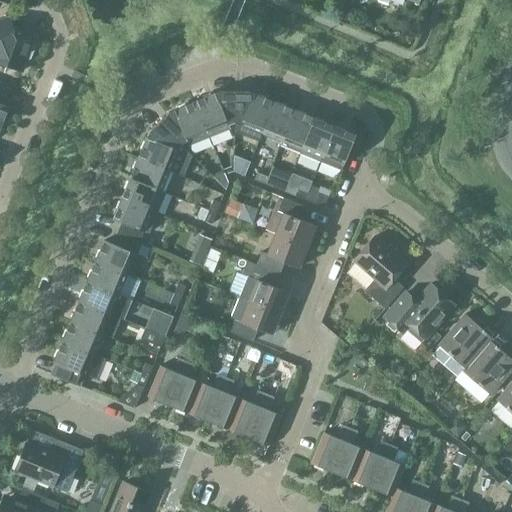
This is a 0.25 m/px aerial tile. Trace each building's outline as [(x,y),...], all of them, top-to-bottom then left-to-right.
[(350,8),(340,12),(344,21),(354,17),(350,8)] [(31,59),(36,46),(28,25),(15,31),(9,18),(0,21),(0,62),(22,71),(26,61),(31,59)] [(0,129),(9,107),(2,104),(9,87),(0,82),(0,129)] [(228,125),(235,123),(235,91),(222,91),(215,94),(195,102),(209,137),(230,129),(228,125)] [(261,137),(275,102),(249,92),(235,91),(235,123),(241,125),(238,132),(259,141),(261,137)] [(169,113),(159,123),(181,145),(188,142),(189,146),(209,137),(195,102),(169,113)] [(275,102),(261,137),(281,145),(295,110),(275,102)] [(295,110),(281,145),(301,153),(302,151),(315,119),(295,110)] [(322,159),(335,127),(315,119),(302,151),(322,159)] [(149,133),(139,159),(173,173),(182,152),(178,150),(181,145),(159,123),(149,133)] [(322,159),(321,161),(321,162),(341,170),(356,135),(335,127),(322,159)] [(139,159),(131,178),(165,192),(173,173),(139,159)] [(222,167),(211,172),(225,187),(228,180),(222,167)] [(255,180),(265,184),(268,177),(257,173),(255,180)] [(311,185),(312,181),(292,173),(292,174),(288,185),(285,192),(295,196),(298,188),(308,192),(311,185)] [(278,181),(268,177),(265,184),(276,188),(278,181)] [(131,178),(123,198),(157,213),(165,192),(131,178)] [(278,181),(276,188),(284,191),(287,184),(278,181)] [(298,189),(295,195),(325,207),(329,196),(318,191),(320,188),(311,185),(308,193),(298,189)] [(229,197),(224,211),(237,216),(242,202),(229,197)] [(265,230),(275,235),(307,247),(315,226),(302,220),(307,208),(278,197),(265,230)] [(121,222),(117,233),(140,243),(145,232),(149,233),(157,213),(123,198),(114,219),(121,222)] [(214,201),(209,211),(217,214),(221,204),(214,201)] [(217,214),(209,211),(205,221),(213,224),(217,214)] [(104,241),(96,262),(130,277),(139,255),(135,254),(140,243),(117,233),(112,245),(104,241)] [(197,245),(206,249),(211,238),(202,234),(197,245)] [(261,253),(256,265),(280,275),(286,262),(298,268),(307,247),(275,235),(267,255),(261,253)] [(394,279),(407,264),(376,237),(355,262),(375,279),(365,291),(385,309),(404,287),(394,279)] [(289,293),(275,288),(280,275),(256,265),(247,261),(242,275),(248,277),(239,298),(248,302),(280,315),(289,293)] [(96,262),(88,282),(122,296),(130,277),(96,262)] [(200,269),(197,277),(208,281),(211,273),(200,269)] [(122,296),(88,282),(79,302),(114,316),(120,319),(123,320),(131,300),(122,296)] [(182,297),(186,286),(179,283),(175,294),(182,297)] [(454,304),(431,285),(417,302),(407,293),(386,317),(404,332),(410,325),(425,338),(454,304)] [(165,290),(161,300),(170,304),(175,294),(165,290)] [(175,294),(170,304),(177,307),(182,297),(175,294)] [(259,329),(272,335),(280,315),(248,302),(239,298),(230,320),(234,322),(229,333),(254,343),(259,329)] [(114,316),(79,302),(71,322),(105,337),(112,339),(120,319),(114,316)] [(181,313),(176,324),(194,332),(199,321),(181,313)] [(438,346),(465,369),(491,341),(493,338),(465,314),(438,346)] [(71,322),(63,341),(98,356),(105,337),(71,322)] [(165,337),(169,326),(162,323),(158,334),(165,337)] [(141,339),(161,347),(165,337),(158,334),(145,328),(141,339)] [(98,356),(63,341),(54,363),(56,364),(51,374),(81,386),(85,375),(89,377),(96,380),(105,359),(98,356)] [(511,359),(491,341),(465,369),(463,372),(491,396),(511,370),(511,359)] [(148,397),(168,405),(187,362),(179,359),(174,372),(161,367),(148,397)] [(194,365),(187,362),(168,405),(188,413),(201,383),(189,378),(194,365)] [(148,377),(152,366),(146,364),(142,374),(148,377)] [(142,374),(137,384),(144,387),(148,377),(142,374)] [(188,413),(209,422),(226,378),(218,375),(213,388),(201,383),(188,413)] [(235,382),(226,378),(209,422),(228,430),(241,399),(229,394),(235,382)] [(511,414),(511,384),(497,401),(511,414)] [(228,430),(248,438),(266,395),(258,391),(253,404),(241,399),(228,430)] [(274,398),(266,395),(248,438),(269,447),(282,416),(269,410),(274,398)] [(312,464),(333,472),(350,428),(342,425),(337,438),(324,433),(312,464)] [(449,430),(457,438),(464,431),(458,425),(453,425),(449,430)] [(358,432),(350,428),(333,472),(351,480),(364,449),(353,444),(358,432)] [(470,435),(466,431),(460,438),(464,442),(470,435)] [(67,492),(74,474),(84,451),(58,440),(52,453),(26,442),(15,470),(53,486),(67,492)] [(351,480),(371,488),(390,445),(382,441),(377,454),(364,449),(351,480)] [(398,448),(390,445),(371,488),(392,497),(396,488),(397,488),(406,466),(393,461),(398,448)] [(457,452),(453,463),(461,466),(465,455),(457,452)] [(385,511),(409,511),(421,483),(413,480),(408,493),(397,488),(396,488),(392,497),(385,511)] [(142,511),(150,493),(124,482),(111,511),(142,511)] [(421,483),(409,511),(433,511),(436,504),(425,500),(430,487),(421,483)] [(55,511),(58,508),(59,504),(22,489),(17,501),(5,496),(0,507),(0,511),(55,511)] [(433,511),(456,511),(461,500),(453,497),(448,509),(436,504),(433,511)] [(93,498),(87,511),(98,511),(103,502),(93,498)] [(465,511),(469,503),(461,500),(456,511),(465,511)]
